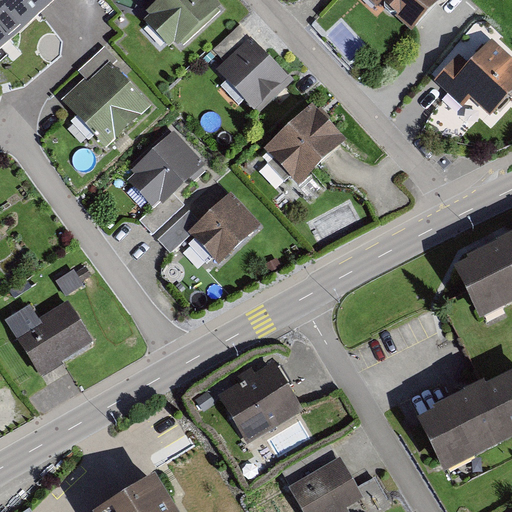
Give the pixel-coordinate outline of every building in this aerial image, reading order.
[(52,0),(0,0),(0,40),(3,44),(52,0)] [(174,46),(178,50),(221,9),(212,0),(163,0),(146,16),(150,20),(145,25),(169,51),(174,46)] [(450,0),(378,0),(385,5),(387,2),(422,32),(450,0)] [(297,81),(247,28),(220,53),(230,63),(224,68),(265,112),(297,81)] [(471,103),(491,121),(511,98),(511,62),(492,44),(470,68),(459,58),(435,84),(437,85),(460,107),(464,111),(471,103)] [(162,104),(106,49),(78,77),(86,85),(69,103),(116,150),(162,104)] [(353,140),(317,107),(274,154),(310,187),(353,140)] [(176,134),(132,176),(169,214),(213,171),(176,134)] [(268,225),(235,195),(196,238),(229,268),(268,225)] [(511,236),(468,259),(470,263),(455,271),(480,320),(511,304),(511,236)] [(47,323),(36,307),(11,324),(49,378),(103,340),(76,302),(47,323)] [(219,400),(248,447),(303,414),(275,366),(219,400)] [(511,379),(417,428),(444,480),(511,445),(511,379)] [(358,511),(371,504),(342,459),(292,490),(305,511),(358,511)] [(186,511),(167,481),(116,511),(186,511)]
